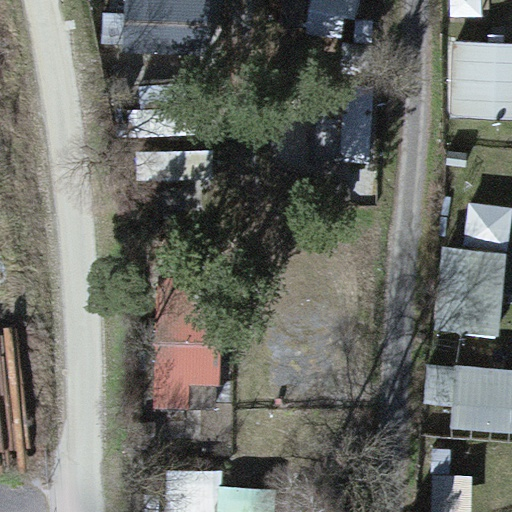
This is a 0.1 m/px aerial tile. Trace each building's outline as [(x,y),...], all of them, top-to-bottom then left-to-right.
[(127,0),(127,45),(214,46),(213,0),(127,0)] [(511,112),(511,33),(456,32),(454,111),(511,112)] [(323,77),(316,152),(371,157),(378,83),(323,77)] [(445,235),(441,325),(506,328),(511,217),(511,198),(472,197),(470,236),(445,235)] [(159,265),(156,399),(222,400),(225,266),(159,265)] [(511,422),(511,358),(432,357),(431,398),(457,398),(456,421),(511,422)] [(278,511),(279,482),(211,479),(211,489),(180,488),(178,511),(278,511)]
